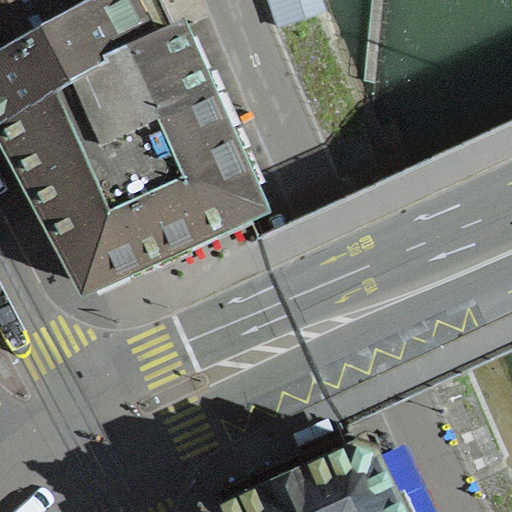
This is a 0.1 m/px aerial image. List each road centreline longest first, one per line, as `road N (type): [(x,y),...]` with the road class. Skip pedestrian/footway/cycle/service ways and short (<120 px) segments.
road 1 (residential): [(464,511),(242,25)]
road 2 (secondary): [(81,432),(511,230)]
road 3 (tertiary): [(81,432),(0,275)]
